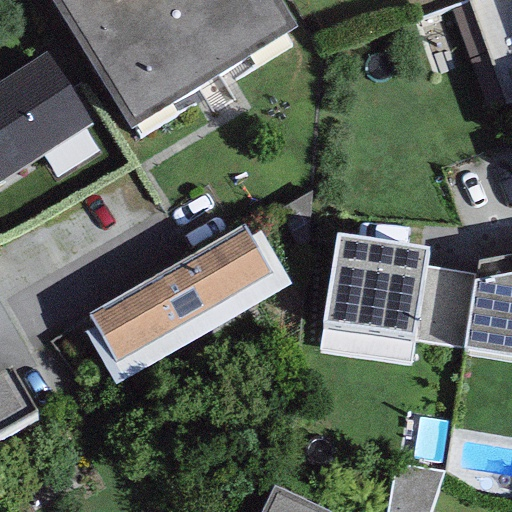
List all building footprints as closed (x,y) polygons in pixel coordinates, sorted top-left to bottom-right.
[(295,49),(265,0),(39,0),(129,148),(295,49)] [(506,110),(511,108),(511,0),(489,0),(469,7),(506,110)] [(0,196),(92,139),(47,67),(0,96),(0,196)] [(249,248),(243,236),(87,324),(91,332),(82,337),(116,397),(292,298),(260,242),(249,248)] [(429,267),(337,252),(319,357),(409,372),(414,345),(460,352),(472,280),(428,272),(429,267)] [(511,288),(474,295),(463,361),(511,368),(511,288)] [(9,389),(0,393),(0,458),(36,437),(9,389)] [(433,511),(443,480),(395,471),(387,511),(433,511)]
